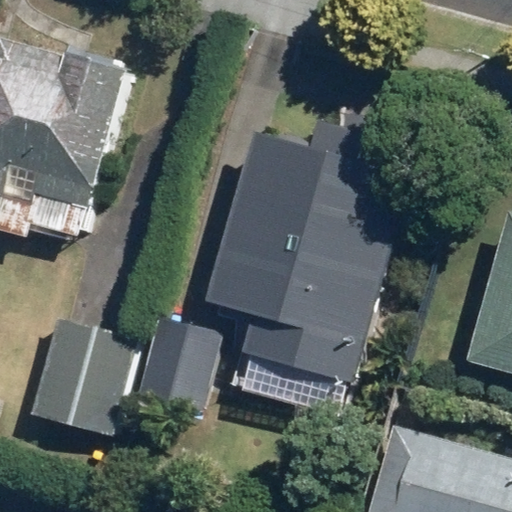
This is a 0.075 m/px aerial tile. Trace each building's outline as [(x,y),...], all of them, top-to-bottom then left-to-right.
[(93,51),(23,33),(0,129),(0,218),(56,232),(59,221),(105,232),(112,204),(117,205),(122,183),(125,184),(154,64),(130,52),(94,46),(93,51)] [(343,139),(289,125),(242,297),(285,309),(275,348),(383,378),(441,166),(384,151),(390,128),(349,117),(343,139)] [(511,303),(496,358),(511,362),(511,303)] [(238,327),(177,312),(157,395),(218,410),(238,327)] [(142,336),(74,316),(46,410),(115,430),(142,336)] [(511,511),(511,447),(421,420),(392,511),(511,511)]
